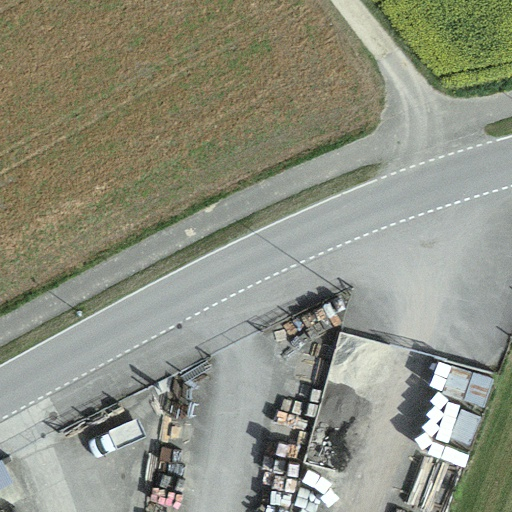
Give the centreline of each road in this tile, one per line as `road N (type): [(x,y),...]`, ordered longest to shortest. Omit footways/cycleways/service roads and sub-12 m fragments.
road 1 (unclassified): [(511,162),(444,181),(223,271),(0,392)]
road 2 (unknown): [(444,181),(340,511)]
road 3 (track): [(444,181),(422,128),(336,0)]
